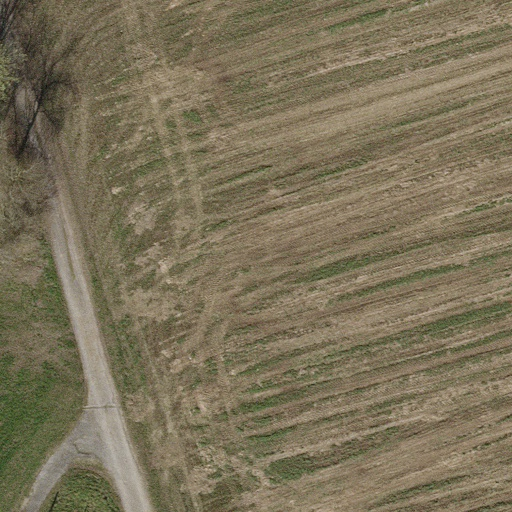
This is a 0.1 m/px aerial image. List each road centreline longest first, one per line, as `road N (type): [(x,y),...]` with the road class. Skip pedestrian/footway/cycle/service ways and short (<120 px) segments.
road 1 (track): [(1,0),(114,431)]
road 2 (track): [(27,511),(52,470),(114,431)]
